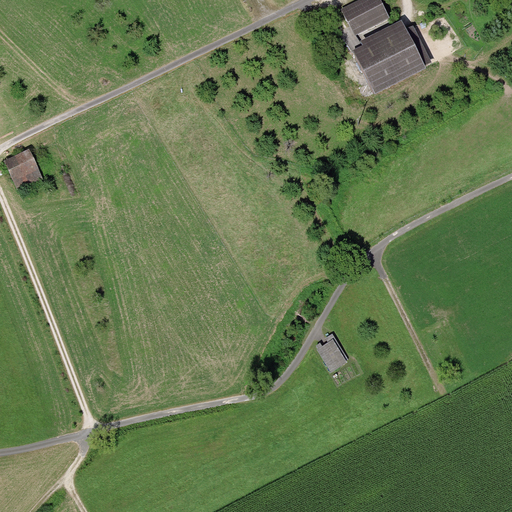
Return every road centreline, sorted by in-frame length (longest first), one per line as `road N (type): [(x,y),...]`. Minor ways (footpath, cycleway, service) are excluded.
road 1 (track): [(511,176),(371,254),(271,389),(0,453)]
road 2 (track): [(313,0),(0,148)]
road 3 (track): [(0,192),(92,434)]
road 4 (track): [(371,254),(442,392)]
